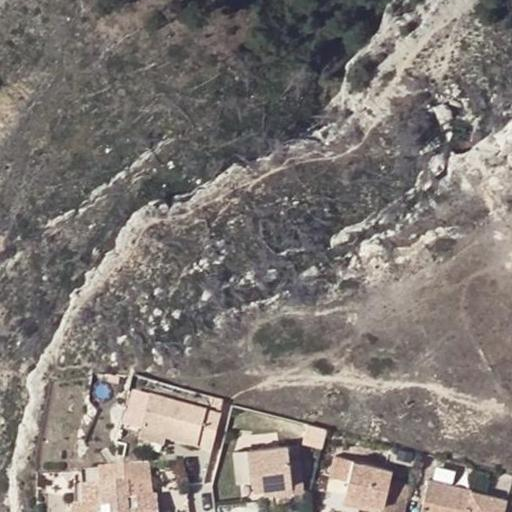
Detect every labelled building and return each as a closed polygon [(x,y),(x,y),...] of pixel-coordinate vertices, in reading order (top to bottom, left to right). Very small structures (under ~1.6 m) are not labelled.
[(220,417),(148,399),(139,435),(165,442),(211,453),(220,417)] [(163,449),(165,442),(139,435),(137,442),(163,449)] [(277,485),(277,492),(278,494),(305,491),(301,457),(291,458),(290,443),(236,449),(239,481),(254,480),(255,487),(264,486),(277,485)] [(357,451),(355,460),(371,463),(373,455),(357,451)] [(349,479),(354,459),(334,454),(329,474),(349,479)] [(349,479),(345,494),(364,499),(362,506),(383,511),(382,511),(404,511),(408,498),(388,493),(394,469),(371,463),(355,460),(354,459),(349,479)] [(159,511),(158,498),(129,500),(128,484),(149,482),(147,464),(100,469),(102,486),(83,488),(85,507),(94,506),(94,511),(159,511)] [(503,511),(507,498),(427,478),(418,511),(503,511)] [(264,486),(265,494),(277,492),(277,485),(264,486)] [(364,499),(345,494),(343,501),(362,506),(364,499)]
